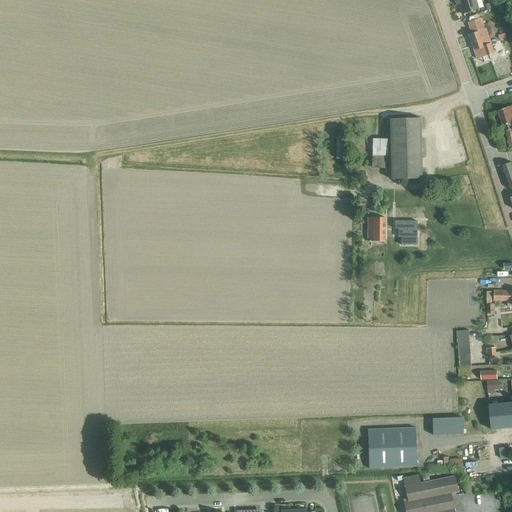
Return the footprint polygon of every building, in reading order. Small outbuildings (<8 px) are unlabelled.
[(478,9),(475,0),(455,0),(456,3),(459,2),(463,14),(478,9)] [(469,36),(477,59),(493,53),(485,30),(483,30),(480,19),(468,24),(472,35),(469,36)] [(505,48),(501,37),(493,40),(496,51),(505,48)] [(499,112),(503,126),(511,123),(511,109),(511,107),(499,112)] [(372,168),(391,169),(391,180),(422,179),(420,118),(390,119),(390,139),(372,139),(372,168)] [(504,131),(506,131),(510,146),(511,145),(511,123),(503,126),(504,131)] [(336,159),(347,159),(348,137),(337,137),(336,159)] [(511,187),(511,162),(502,166),(509,189),(511,187)] [(319,185),(319,195),(344,196),(344,186),(319,185)] [(368,242),(385,242),(385,218),(368,218),(368,242)] [(417,221),(395,221),(395,229),(398,229),(398,237),(401,237),(401,245),(417,245),(417,237),(415,237),(415,229),(417,229),(417,221)] [(511,291),(494,291),(494,301),(507,302),(507,304),(508,307),(511,306),(511,291)] [(497,371),(481,372),(481,380),(497,379),(497,371)] [(499,381),(487,381),(488,394),(495,394),(495,391),(499,390),(499,381)] [(511,401),(490,404),(491,429),(511,427),(511,401)] [(432,422),(432,435),(462,434),(461,418),(438,419),(438,422),(432,422)] [(368,468),(417,466),(415,428),(367,430),(368,468)] [(454,466),(454,470),(461,470),(461,459),(449,459),(449,467),(454,466)] [(466,460),(467,468),(479,466),(479,459),(466,460)] [(454,511),(454,509),(451,494),(458,492),(454,476),(419,483),(417,475),(402,478),(407,499),(403,500),(404,511),(454,511)]
